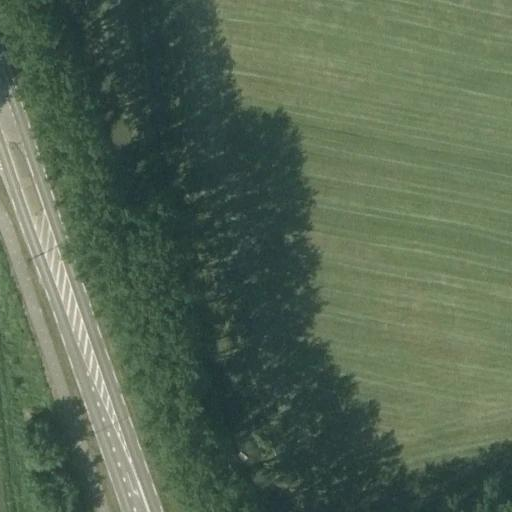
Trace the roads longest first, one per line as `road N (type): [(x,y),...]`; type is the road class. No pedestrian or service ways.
road 1 (tertiary): [(154,511),(14,103)]
road 2 (tertiary): [(0,145),(129,511)]
road 3 (track): [(16,511),(0,384)]
